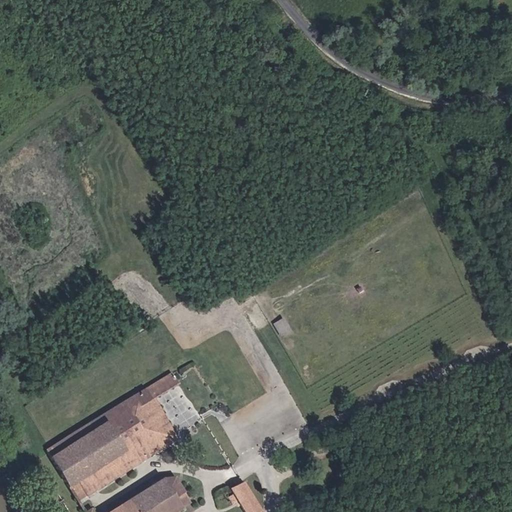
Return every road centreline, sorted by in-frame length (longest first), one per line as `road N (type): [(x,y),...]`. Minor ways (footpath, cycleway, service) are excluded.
road 1 (track): [(256,464),(511,346)]
road 2 (unclassified): [(283,0),(320,39),(394,77),(456,90),(511,87)]
road 3 (unknown): [(256,464),(232,477),(172,463),(117,481)]
